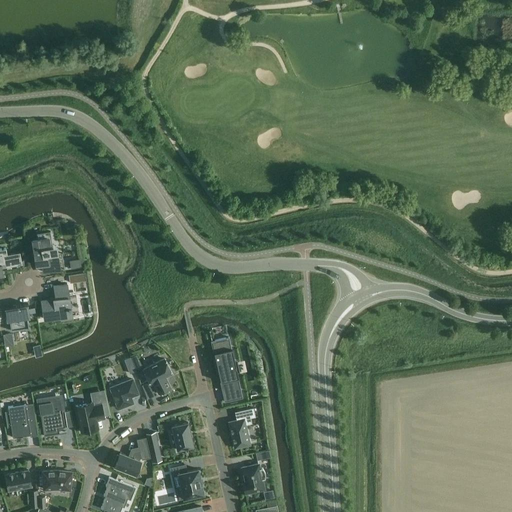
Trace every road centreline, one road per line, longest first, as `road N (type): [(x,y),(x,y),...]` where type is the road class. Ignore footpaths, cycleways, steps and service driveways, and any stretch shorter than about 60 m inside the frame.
road 1 (tertiary): [(359,294),(334,267),(212,263),(193,250),(105,135),(56,112),(0,114)]
road 2 (tertiary): [(333,511),(326,346)]
road 3 (residential): [(205,397),(144,414),(96,459)]
